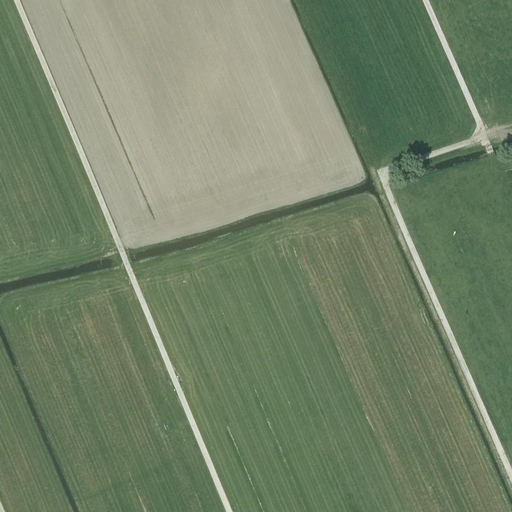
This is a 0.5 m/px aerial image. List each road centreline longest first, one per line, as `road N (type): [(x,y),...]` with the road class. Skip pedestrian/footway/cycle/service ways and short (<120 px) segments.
road 1 (track): [(426,0),(485,135),(381,174),(511,475)]
road 2 (track): [(230,511),(16,0)]
